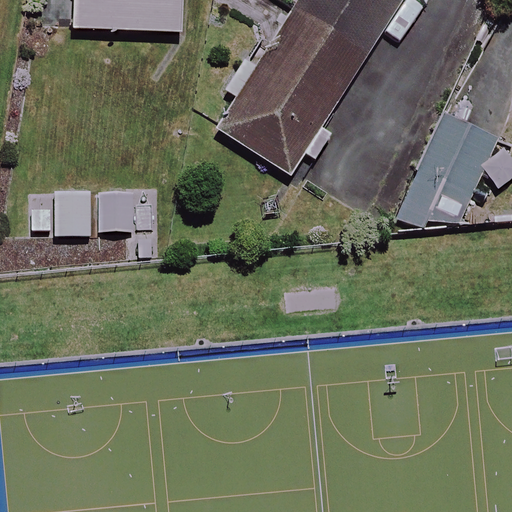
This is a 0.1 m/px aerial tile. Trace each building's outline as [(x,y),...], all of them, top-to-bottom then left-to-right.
[(71,0),(70,35),(178,39),(180,0),(71,0)] [(404,0),(303,0),(218,135),(290,181),(404,0)] [(495,141),(439,118),(395,223),(420,234),(426,220),(456,232),(495,141)] [(92,191),(54,192),(55,241),(93,240),(92,191)] [(134,195),(97,196),(98,236),(134,235),(134,195)]
